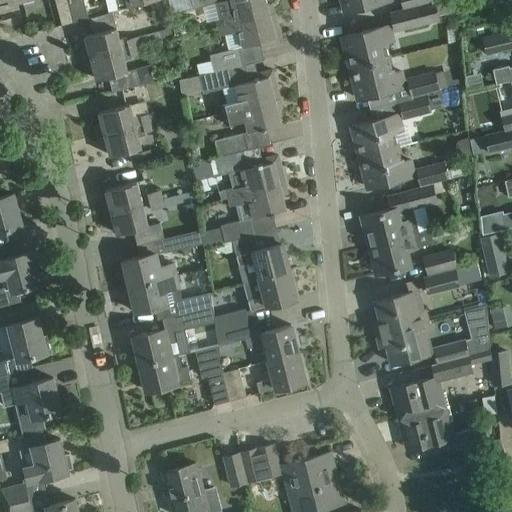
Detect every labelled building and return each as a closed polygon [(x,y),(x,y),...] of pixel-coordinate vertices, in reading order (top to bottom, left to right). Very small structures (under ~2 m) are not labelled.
[(60,0),(55,1),(57,9),(70,6),(68,0),(60,0)] [(68,0),(70,6),(72,14),(74,22),(88,18),(83,0),(68,0)] [(117,7),(115,0),(106,0),(108,9),(117,7)] [(218,27),(269,14),(265,0),(191,0),(194,8),(202,6),(206,22),(207,21),(209,31),(218,29),(218,27)] [(341,0),(344,11),(381,2),(381,1),(384,0),(341,0)] [(454,0),(441,0),(418,6),(395,12),(400,29),(440,19),(439,15),(456,10),(454,0)] [(72,14),(70,6),(57,9),(59,17),(72,14)] [(59,17),(62,25),(74,22),(72,14),(59,17)] [(218,27),(218,29),(220,35),(238,30),(242,46),(260,42),(261,46),(281,42),(276,21),(271,23),(269,14),(218,27)] [(342,36),(350,68),(389,58),(385,42),(394,40),(390,24),(342,36)] [(81,49),(83,59),(142,44),(141,44),(139,36),(127,39),(126,37),(119,38),(116,27),(85,35),(88,47),(81,49)] [(173,36),(171,28),(139,36),(141,44),(173,36)] [(511,30),(497,34),(483,37),(487,53),(511,47),(511,30)] [(142,44),(83,59),(86,69),(94,67),(97,79),(111,76),(115,91),(139,85),(135,68),(127,70),(125,59),(132,58),(131,55),(144,52),(142,44)] [(215,71),(228,67),(243,64),(239,47),(210,54),(215,71)] [(389,58),(350,68),(358,98),(393,89),(405,85),(402,71),(393,73),(389,58)] [(511,79),(511,66),(509,67),(509,65),(492,69),(496,84),(511,79)] [(232,85),(228,67),(215,71),(180,80),(182,96),(202,91),(203,93),(232,85)] [(222,105),(223,112),(274,99),(272,91),(278,90),(272,69),(253,74),(255,79),(235,84),(239,100),(222,105)] [(435,71),(409,78),(414,99),(440,92),(440,89),(439,87),(450,85),(447,73),(443,74),(443,72),(435,73),(435,71)] [(443,103),(440,92),(414,99),(400,103),(404,118),(432,111),(431,106),(443,103)] [(274,99),(223,112),(227,125),(245,120),(248,132),(262,128),(262,130),(266,129),(266,127),(280,123),(274,99)] [(102,123),(94,125),(97,136),(136,125),(130,104),(118,107),(99,111),(102,123)] [(153,112),(140,115),(142,124),(156,120),(153,112)] [(511,112),(501,115),(505,131),(511,129),(511,112)] [(351,125),(359,157),(398,147),(394,131),(402,129),(398,114),(389,117),(388,116),(351,125)] [(136,125),(97,136),(100,146),(107,144),(110,156),(130,151),(141,148),(138,136),(146,134),(145,133),(158,129),(156,120),(142,124),(136,125)] [(511,145),(511,129),(505,131),(486,136),(485,135),(469,138),(473,154),(489,150),(490,152),(511,145)] [(248,151),(243,131),(214,139),(218,156),(218,157),(237,152),(238,153),(248,151)] [(468,138),(457,140),(460,157),(470,155),(468,138)] [(398,147),(359,157),(367,187),(414,175),(410,160),(402,162),(398,147)] [(148,151),(134,154),(137,164),(151,160),(148,151)] [(283,175),(278,155),(258,160),(258,163),(242,167),(238,153),(237,152),(218,157),(218,156),(209,158),(213,176),(227,172),(232,187),(225,189),(227,198),(280,184),(278,176),(283,175)] [(421,184),(448,177),(444,162),(417,169),(421,184)] [(104,213),(142,203),(137,181),(106,189),(109,201),(101,203),(104,213)] [(224,241),(232,239),(252,233),(248,218),(271,212),(271,214),(275,213),(275,211),(286,208),(280,184),(227,198),(229,206),(235,204),(240,220),(220,225),(224,241)] [(361,216),(368,244),(414,232),(411,221),(416,220),(412,207),(437,201),(433,184),(393,194),(396,207),(361,216)] [(165,208),(196,199),(194,190),(162,198),(149,202),(151,210),(164,206),(165,208)] [(14,193),(0,196),(0,230),(22,224),(14,193)] [(160,222),(148,225),(142,203),(104,213),(106,224),(114,221),(117,233),(133,229),(136,243),(161,237),(163,236),(160,222)] [(511,211),(498,215),(502,229),(511,226),(511,211)] [(161,237),(164,252),(204,243),(200,228),(163,236),(161,237)] [(414,232),(368,244),(376,273),(412,264),(408,249),(417,246),(432,243),(429,229),(414,232)] [(500,229),(482,233),(490,273),(508,268),(500,229)] [(239,265),(243,282),(289,270),(282,242),(256,249),(252,233),(232,239),(238,265),(239,265)] [(425,256),(429,273),(457,265),(453,249),(425,256)] [(39,283),(30,252),(0,260),(0,305),(21,300),(18,289),(39,283)] [(129,285),(175,274),(172,263),(159,266),(156,252),(123,260),(129,285)] [(425,276),(429,292),(459,284),(455,269),(425,276)] [(289,270),(243,282),(248,298),(247,299),(250,310),(297,298),(289,270)] [(178,313),(212,305),(209,293),(181,299),(175,274),(129,285),(136,311),(175,302),(178,313)] [(373,323),(376,333),(428,320),(425,309),(415,311),(410,292),(375,300),(380,321),(373,323)] [(469,353),(490,348),(487,304),(464,310),(469,329),(475,327),(478,336),(436,347),(439,360),(469,353)] [(185,329),(215,322),(214,314),(212,305),(178,313),(181,324),(133,336),(139,362),(190,351),(185,329)] [(216,330),(249,322),(245,306),(214,314),(215,322),(216,330)] [(46,352),(46,349),(50,348),(47,335),(42,336),(38,317),(9,324),(17,356),(5,359),(9,373),(32,367),(30,356),(46,352)] [(428,320),(376,333),(379,344),(386,342),(391,362),(425,354),(420,333),(431,330),(428,320)] [(298,353),(291,324),(252,335),(249,322),(216,330),(218,345),(219,344),(232,341),(245,338),(247,347),(265,342),(269,360),(298,353)] [(223,372),(219,356),(220,355),(219,344),(218,345),(195,350),(201,377),(223,372)] [(490,348),(469,353),(439,360),(444,379),(473,371),(471,364),(492,359),(491,352),(490,348)] [(491,352),(492,359),(494,383),(510,382),(507,350),(491,352)] [(178,382),(191,379),(187,365),(181,366),(178,354),(190,351),(139,362),(146,390),(178,382)] [(306,380),(298,353),(269,360),(273,377),(257,381),(259,392),(276,387),(276,388),(306,380)] [(223,372),(230,400),(246,396),(239,367),(223,372)] [(15,402),(22,434),(23,434),(42,429),(46,428),(43,416),(62,410),(54,378),(5,391),(0,373),(0,391),(4,405),(15,402)] [(393,387),(401,418),(444,407),(436,376),(393,387)] [(444,407),(401,418),(409,449),(452,438),(444,407)] [(455,432),(459,448),(486,441),(484,425),(455,432)] [(73,467),(69,453),(64,454),(60,439),(46,442),(42,429),(23,434),(27,448),(32,447),(36,463),(25,466),(28,481),(39,478),(40,479),(69,471),(68,469),(73,467)] [(273,443),(257,448),(259,457),(264,477),(281,472),(273,443)] [(264,477),(259,457),(257,448),(240,452),(248,481),(264,477)] [(342,501),(336,477),(331,478),(325,454),(331,452),(331,451),(280,464),(292,511),(304,511),(344,502),(344,501),(342,501)] [(231,485),(248,481),(240,452),(224,456),(231,485)] [(215,485),(202,489),(196,463),(163,471),(167,487),(170,487),(172,495),(169,496),(173,511),(184,511),(205,507),(206,511),(213,511),(222,510),(215,485)] [(1,488),(5,504),(28,498),(24,481),(1,488)] [(46,493),(28,498),(5,504),(7,511),(32,511),(32,510),(46,506),(47,511),(78,511),(75,498),(49,505),(46,493)]
